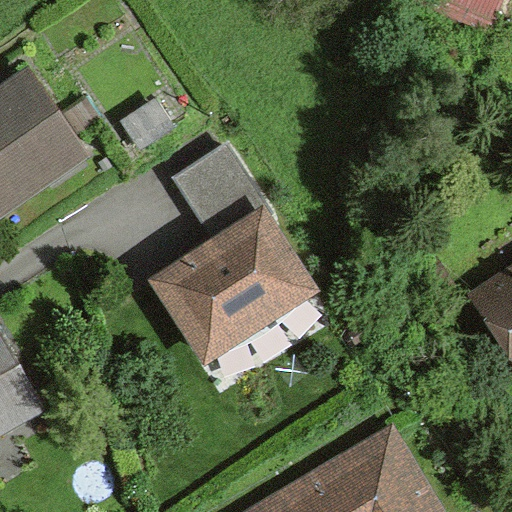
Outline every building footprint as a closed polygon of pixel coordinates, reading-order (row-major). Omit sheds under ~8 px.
[(25,79),(0,95),(0,209),(24,193),(17,183),(71,146),(25,79)] [(171,181),(214,248),(156,285),(202,356),(303,291),(257,221),(266,215),(222,148),(171,181)] [(511,362),(511,275),(472,301),(511,362)] [(0,345),(0,417),(31,400),(0,345)] [(426,511),(384,441),(263,511),(426,511)]
